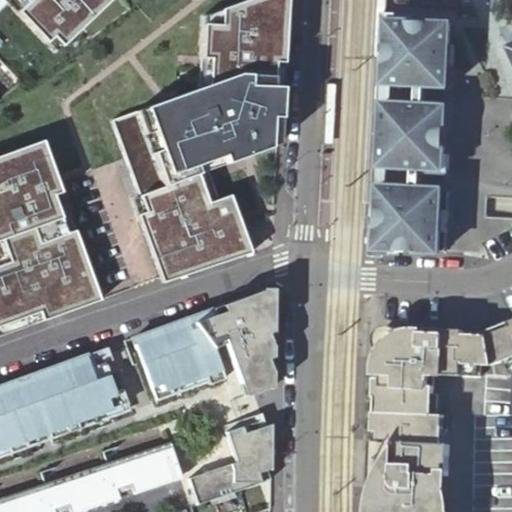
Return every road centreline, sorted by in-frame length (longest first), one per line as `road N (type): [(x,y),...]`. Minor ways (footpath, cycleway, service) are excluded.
road 1 (residential): [(304,267),(271,268),(0,369)]
road 2 (tertiary): [(317,0),(304,267)]
road 3 (tertiary): [(304,267),(303,511)]
road 4 (residential): [(304,267),(351,280),(443,284),(511,271)]
road 5 (unknown): [(477,283),(474,478)]
